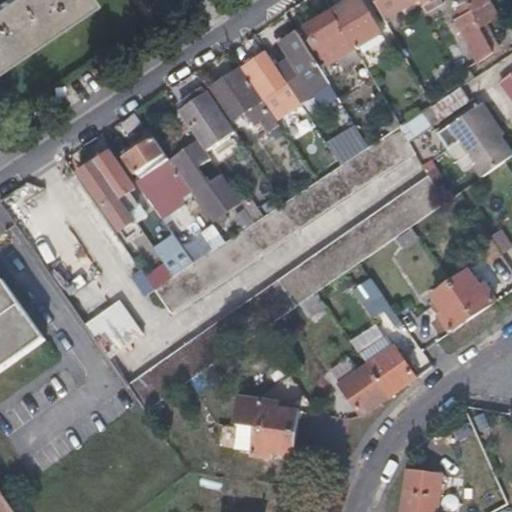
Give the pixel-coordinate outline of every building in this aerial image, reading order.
[(0,67),(31,47),(93,5),(90,0),(4,0),(0,3),(0,67)] [(362,0),(354,0),(335,11),(356,48),(382,34),(362,0)] [(418,0),(375,0),(384,18),(418,0)] [(464,21),(461,23),(458,24),(477,60),(493,51),(483,32),(489,29),(500,22),(488,0),(465,0),(468,5),(458,10),(464,21)] [(327,65),(332,62),(336,60),(344,72),(363,61),(356,48),(335,11),(306,28),(327,65)] [(500,48),(489,29),(483,32),(493,51),(500,48)] [(298,32),(289,37),(280,43),(290,58),(276,67),(298,100),(299,102),(329,84),(298,32)] [(245,67),(256,82),(266,97),(280,88),(291,105),(298,100),(276,67),(267,51),(245,67)] [(231,120),(238,116),(245,111),(254,125),(259,122),(267,133),(280,124),(243,68),(211,90),(231,120)] [(511,74),(502,81),(511,95),(511,74)] [(182,110),(195,130),(209,150),(233,134),(207,94),(182,110)] [(511,160),(494,135),(477,110),(447,130),(480,180),(511,160)] [(180,111),(175,115),(169,119),(181,136),(192,129),(180,111)] [(193,263),(173,276),(154,289),(170,314),(417,153),(402,127),(368,149),(356,157),(255,223),(244,230),(193,263)] [(368,149),(356,128),(343,136),(356,157),(368,149)] [(141,180),(139,181),(137,182),(163,219),(183,206),(191,191),(171,162),(155,138),(126,158),(141,180)] [(240,201),(222,175),(207,186),(196,170),(212,159),(201,142),(171,162),(191,191),(193,195),(197,192),(215,219),(240,201)] [(95,162),(121,200),(134,190),(109,152),(95,162)] [(121,200),(95,162),(79,173),(120,233),(136,222),(129,212),(124,205),(121,200)] [(234,350),(295,308),(446,204),(430,177),(127,385),(145,411),(205,370),(210,366),(223,358),(234,350)] [(131,200),(124,205),(129,212),(136,207),(131,200)] [(235,215),(244,230),(255,223),(245,209),(235,215)] [(511,241),(504,230),(495,237),(506,254),(511,249),(511,241)] [(165,264),(173,276),(193,263),(181,245),(170,253),(164,244),(156,251),(165,264)] [(511,274),(497,253),(475,268),(491,291),(511,276),(511,274)] [(173,276),(165,264),(146,278),(154,289),(173,276)] [(468,273),(452,284),(475,316),(496,301),(485,285),(479,289),(468,273)] [(0,373),(48,340),(6,279),(0,283),(0,373)] [(475,316),(452,284),(433,297),(444,313),(439,316),(451,333),(475,316)] [(375,313),(390,303),(382,291),(367,302),(375,313)] [(85,324),(109,360),(146,335),(121,299),(85,324)] [(302,308),(305,313),(308,318),(322,307),(316,299),(302,308)] [(361,355),(369,367),(368,368),(389,399),(416,380),(395,350),(393,351),(385,338),(361,355)] [(223,358),(231,368),(241,361),(234,350),(223,358)] [(210,366),(205,370),(213,381),(231,368),(223,358),(210,366)] [(389,399),(368,368),(360,373),(351,360),(332,374),(362,418),(389,399)] [(279,408),(270,407),(260,406),(252,459),(273,462),(273,456),(294,459),(301,416),(279,414),(279,408)] [(410,511),(444,511),(449,485),(417,480),(410,511)] [(177,491),(186,509),(205,499),(196,481),(177,491)] [(0,511),(16,511),(0,489),(0,511)] [(476,511),(479,498),(455,495),(451,511),(476,511)]
